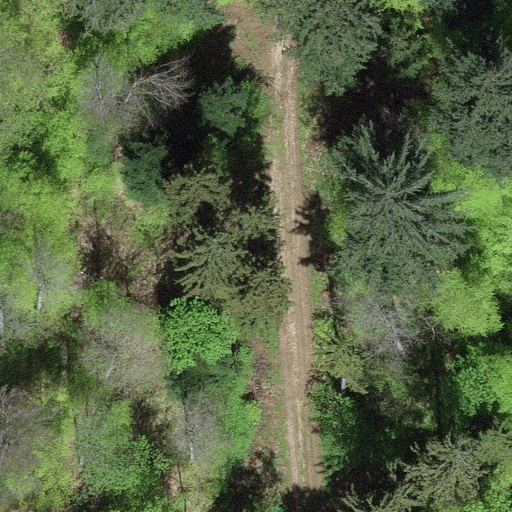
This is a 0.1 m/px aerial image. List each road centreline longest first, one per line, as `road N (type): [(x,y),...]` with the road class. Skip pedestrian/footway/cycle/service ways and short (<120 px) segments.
road 1 (track): [(340,511),(317,405),(289,126),(305,0)]
road 2 (track): [(289,126),(218,53),(128,0)]
